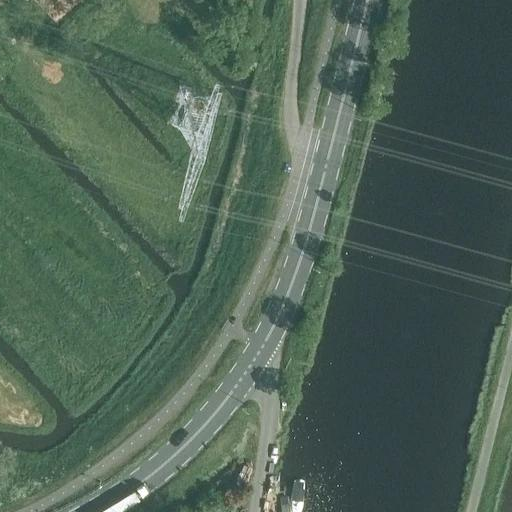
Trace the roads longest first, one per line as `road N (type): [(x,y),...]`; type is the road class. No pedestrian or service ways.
road 1 (primary): [(260,351),(292,282),(365,0)]
road 2 (primary): [(103,511),(217,414),(260,351)]
road 3 (unclassified): [(254,511),(271,397),(260,351)]
